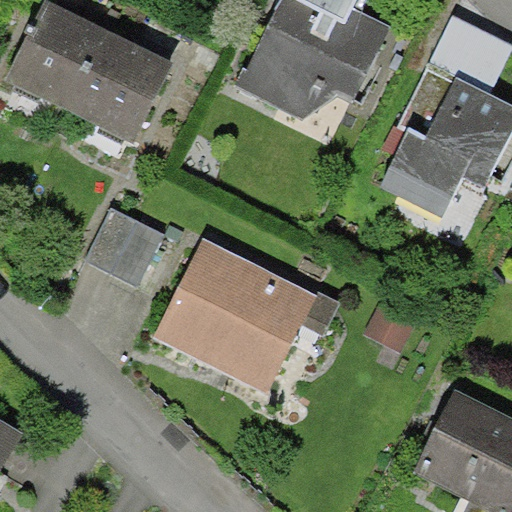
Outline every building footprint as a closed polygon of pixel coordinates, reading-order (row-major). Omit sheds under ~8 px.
[(260,0),(219,83),(300,124),(324,105),(354,120),(399,28),(342,0),(260,0)] [(167,64),(34,5),(0,79),(0,91),(129,149),(167,64)] [(505,49),(448,19),(380,149),(389,154),(371,188),(438,224),(458,185),(477,195),(511,127),(511,113),(480,97),(505,49)] [(158,238),(103,209),(78,254),(134,283),(158,238)] [(308,305),(195,246),(146,339),(259,399),(308,305)] [(409,322),(373,305),(359,336),(394,352),(409,322)] [(510,511),(511,510),(511,421),(448,388),(404,470),(471,505),(467,511),(510,511)] [(0,471),(18,441),(0,429),(0,471)]
